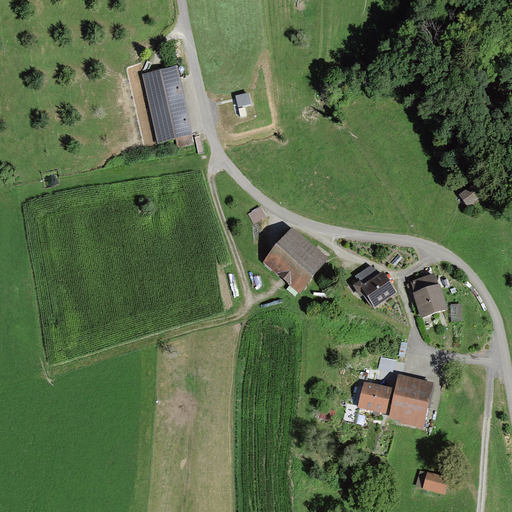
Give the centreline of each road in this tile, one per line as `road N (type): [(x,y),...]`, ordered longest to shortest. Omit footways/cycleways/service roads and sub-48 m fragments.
road 1 (residential): [(181,0),(205,109),(227,164),(278,211),(425,245),(469,272),(497,318),(511,399)]
road 2 (track): [(493,358),(481,511)]
